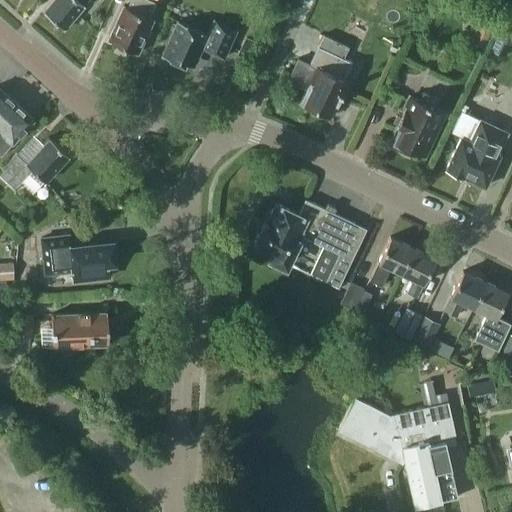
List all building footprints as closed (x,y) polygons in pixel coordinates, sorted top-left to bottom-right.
[(84,5),(84,4),(87,0),(52,0),(43,11),(63,29),(84,5)] [(149,17),(155,2),(150,0),(129,0),(127,6),(123,5),(107,38),(137,52),(153,18),(149,17)] [(223,57),(236,29),(213,19),(207,34),(177,20),(162,54),(178,62),(179,59),(188,63),(194,61),(201,47),(223,57)] [(511,30),(503,26),(490,49),(503,56),(511,38),(511,30)] [(343,78),(351,61),(343,57),(348,46),(323,34),(317,46),(317,47),(310,62),(316,65),(299,101),(310,107),(310,106),(330,115),(347,79),(343,78)] [(257,41),(245,36),(237,54),(249,59),(257,41)] [(0,154),(33,119),(0,88),(0,154)] [(434,106),(438,98),(423,90),(419,99),(410,95),(396,123),(400,125),(393,140),(395,141),(392,146),(406,153),(409,148),(422,154),(443,111),(434,106)] [(497,153),(507,131),(479,118),(469,139),(460,136),(445,167),(484,186),(499,154),(497,153)] [(16,152),(1,168),(0,168),(0,176),(13,189),(21,181),(32,192),(44,180),(44,181),(68,155),(49,137),(26,162),(24,160),(24,159),(16,152)] [(337,286),(366,227),(333,211),(335,207),(327,203),(325,208),(304,198),(297,212),(275,201),(268,217),(266,216),(251,244),(272,254),(272,258),(273,261),(280,264),(283,263),(286,261),(288,262),(301,234),(338,252),(325,280),(337,286)] [(107,261),(118,260),(116,241),(69,246),(68,234),(41,237),(44,264),(63,262),(64,266),(71,265),(72,280),(108,276),(107,261)] [(387,265),(400,271),(412,246),(389,235),(371,275),(380,279),(387,265)] [(435,257),(412,246),(400,271),(413,277),(406,292),(416,296),(435,257)] [(0,279),(13,278),(12,262),(0,262),(0,279)] [(459,299),(473,306),(485,281),(462,270),(443,309),(453,314),(459,299)] [(354,306),(363,286),(350,280),(341,300),(354,306)] [(499,346),(505,333),(510,322),(496,316),(507,291),(485,281),(473,306),(486,312),(473,338),(497,349),(499,346)] [(33,304),(18,303),(15,337),(31,338),(33,304)] [(393,331),(409,339),(422,314),(406,306),(393,331)] [(107,343),(106,311),(51,313),(52,345),(107,343)] [(429,342),(439,322),(424,315),(414,335),(429,342)] [(509,335),(505,333),(499,346),(503,348),(499,356),(510,361),(511,358),(511,334),(509,334),(509,335)] [(408,420),(449,410),(445,392),(434,394),(431,380),(418,382),(423,405),(388,413),(355,396),(337,429),(388,455),(391,448),(399,452),(403,445),(399,430),(410,428),(408,420)] [(475,382),(466,384),(468,394),(477,392),(475,382)] [(402,454),(413,504),(440,498),(440,500),(457,496),(446,445),(456,443),(454,434),(449,410),(408,420),(410,428),(399,430),(403,445),(399,452),(402,454)]
